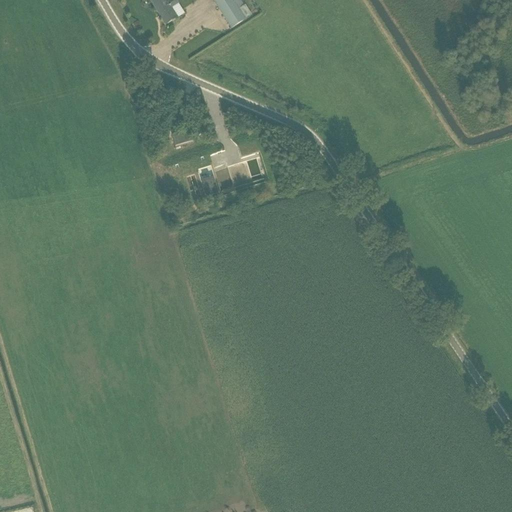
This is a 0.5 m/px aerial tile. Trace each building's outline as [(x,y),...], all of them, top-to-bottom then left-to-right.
[(151,0),(150,1),(166,26),(184,15),(175,0),(168,0),(167,1),(165,0),(151,0)] [(222,0),(225,4),(218,9),(231,29),(245,21),(238,10),(231,0),(222,0)] [(245,6),(238,10),(245,21),(252,16),(245,6)] [(196,32),(206,48),(227,34),(217,18),(196,32)] [(204,157),(168,168),(181,210),(193,206),(216,199),(222,197),(221,192),(214,168),(210,156),(209,156),(192,143),(193,143),(189,131),(172,136),(175,148),(187,145),(204,157)] [(256,142),(238,147),(241,159),(260,154),(256,142)]
